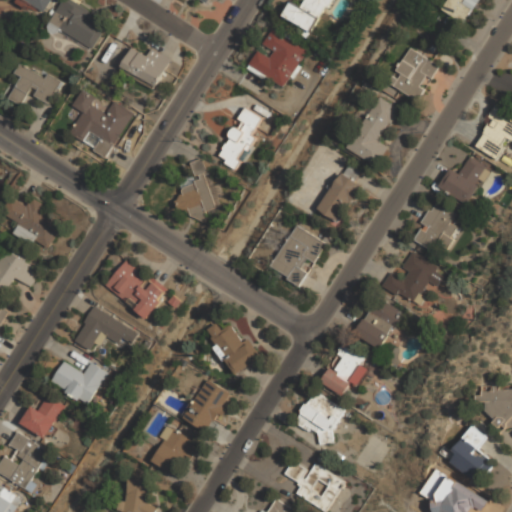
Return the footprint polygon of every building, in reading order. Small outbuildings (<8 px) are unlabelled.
[(24,0),(44,12),(51,0),(24,0)] [(93,49),(107,26),(89,14),(91,10),(74,0),(62,0),(50,21),(51,22),(48,26),(49,31),(53,33),(58,32),(60,28),(93,49)] [(284,16),(312,32),(330,0),(300,0),(298,4),(293,1),(284,16)] [(447,0),(443,8),(466,23),(480,0),(447,0)] [(260,50),(250,67),(287,87),(309,48),(272,28),(263,44),(272,49),(269,55),(260,50)] [(399,76),(394,84),(418,100),(441,65),(411,46),(394,73),(399,76)] [(157,87),(172,60),(151,48),(147,56),(131,47),(120,66),(157,87)] [(47,103),(59,81),(47,74),(45,78),(20,63),(14,73),(21,77),(9,97),(21,104),(31,87),(37,90),(34,95),(47,103)] [(133,113),(114,101),(106,113),(92,104),(97,96),(83,87),(72,105),(83,112),(70,133),(83,141),(90,130),(102,137),(94,150),(105,157),(133,113)] [(380,165),(389,146),(382,142),(400,107),(378,96),(351,150),(380,165)] [(262,116),(247,107),(239,117),(243,120),(239,127),(236,126),(232,129),(231,134),(232,137),(222,154),(229,159),(227,162),(237,168),(243,160),(239,158),(246,148),(249,150),(257,136),(253,134),(262,116)] [(475,145),(501,160),(507,151),(511,154),(511,115),(498,107),(475,145)] [(440,187),(470,204),(491,168),(471,156),(461,173),(451,167),(440,187)] [(218,206),(205,172),(208,170),(203,157),(192,161),(197,175),(181,180),(186,194),(171,199),(175,208),(187,204),(193,221),(209,215),(207,210),(218,206)] [(320,209),(341,223),(365,184),(343,171),(320,209)] [(26,206),(32,197),(47,206),(45,210),(63,222),(47,248),(34,240),(31,244),(13,233),(18,226),(16,225),(18,223),(2,213),(12,196),(26,206)] [(438,251),(457,212),(435,201),(416,240),(438,251)] [(301,287),(328,243),(298,224),(270,268),(301,287)] [(0,292),(0,259),(8,246),(27,258),(25,261),(40,270),(31,286),(17,277),(6,296),(0,292)] [(383,287),(421,305),(440,265),(412,252),(402,274),(392,269),(383,287)] [(151,318),(170,291),(127,261),(108,289),(151,318)] [(379,349),(405,315),(381,296),(355,331),(379,349)] [(0,305),(9,311),(0,325),(0,305)] [(75,342),(94,351),(102,333),(132,348),(140,330),(92,307),(75,342)] [(240,373),(260,357),(232,323),(224,330),(218,323),(206,333),(240,373)] [(370,356),(345,342),(322,384),(347,397),(370,356)] [(53,382),(90,404),(109,372),(92,362),(86,373),(65,361),(53,382)] [(184,418),(211,433),(234,393),(208,377),(184,418)] [(511,425),(511,385),(492,385),(492,390),(488,389),(487,425),(511,425)] [(345,406),(311,393),(297,428),(332,441),(345,406)] [(68,407),(50,395),(39,411),(32,407),(21,423),(46,439),(68,407)] [(152,461),(175,473),(184,456),(192,459),(201,442),(170,426),(152,461)] [(489,437),(474,426),(449,458),(477,479),(492,460),(479,450),(489,437)] [(0,467),(0,474),(29,489),(50,449),(18,433),(11,447),(21,452),(16,461),(6,456),(0,467)] [(346,481),(316,463),(311,472),(293,461),(285,475),(301,485),(296,493),(327,511),(346,481)] [(123,511),(127,511),(156,511),(158,505),(150,504),(155,477),(131,472),(123,511)] [(15,511),(24,497),(0,482),(0,511),(15,511)] [(296,511),(273,499),(265,511),(296,511)]
